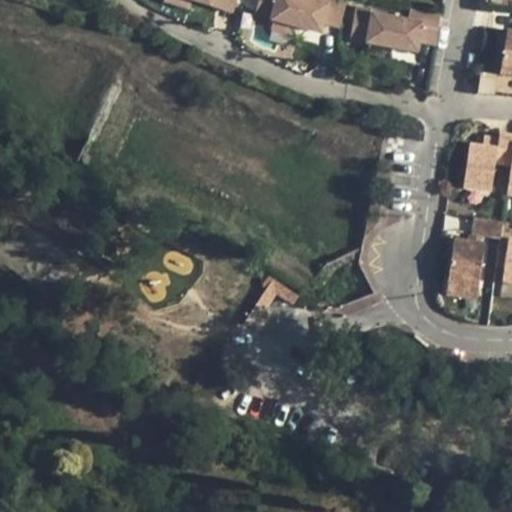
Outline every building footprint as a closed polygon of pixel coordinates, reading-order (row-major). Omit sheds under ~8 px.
[(193,1),(189,0),(164,0),(164,3),(190,11),(193,1)] [(189,0),(193,1),(218,9),(220,2),(236,7),(237,0),(189,0)] [(347,1),(343,0),(316,0),(316,4),(299,0),(261,0),(256,19),(273,23),(272,25),(275,26),(299,31),(316,35),(320,22),(326,23),(325,26),(342,31),(347,1)] [(236,7),(220,2),(218,9),(234,13),(236,7)] [(351,42),(369,45),(395,50),(412,53),(414,40),(420,41),(419,44),(436,47),(442,18),(411,12),(410,22),(373,16),(374,13),(357,10),(351,42)] [(320,22),(316,35),(322,37),(325,26),(326,23),(320,22)] [(299,31),(275,26),(273,35),(297,41),(299,31)] [(500,73),(511,74),(511,31),(507,30),(500,73)] [(420,41),(414,40),(412,53),(418,54),(419,44),(420,41)] [(395,50),(369,45),(368,55),(393,60),(395,50)] [(511,74),(500,73),(499,79),(480,75),(477,95),(511,97),(511,74)] [(511,135),(499,134),(498,139),(498,140),(497,148),(495,163),(511,165),(511,157),(511,135)] [(498,140),(498,139),(484,137),(483,146),(497,148),(498,140)] [(495,163),(497,148),(483,146),(469,144),(464,187),(491,191),(495,163)] [(461,200),(490,204),(491,191),(464,187),(461,200)] [(484,236),(500,238),(503,222),(473,217),(471,234),(484,236)] [(484,236),(471,234),(469,234),(468,240),(483,243),(484,236)] [(448,281),(478,286),(478,284),(483,256),(484,244),(483,243),(468,240),(454,238),(448,281)] [(502,281),(511,282),(511,238),(508,238),(502,281)] [(268,289),(274,280),(269,277),(263,286),(268,289)] [(274,280),(257,306),(265,311),(276,294),(293,305),(299,297),(274,280)] [(478,286),(448,281),(446,295),(476,300),(478,286)] [(511,282),(502,281),(500,296),(511,297),(511,282)]
